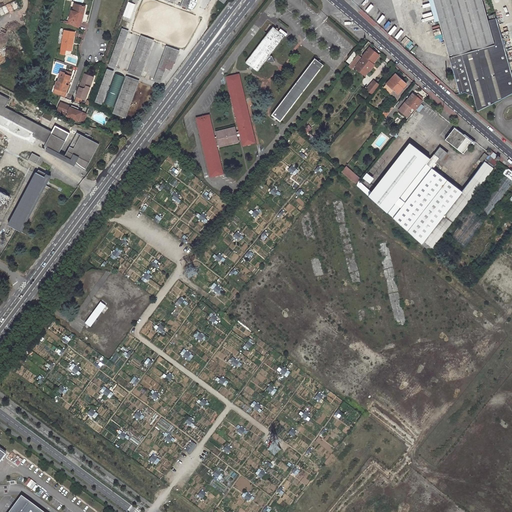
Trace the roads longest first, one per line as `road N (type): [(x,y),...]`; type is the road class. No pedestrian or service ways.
road 1 (tertiary): [(336,0),(511,153)]
road 2 (unclassified): [(0,412),(133,511)]
road 3 (track): [(474,339),(360,335),(322,302)]
road 4 (secondary): [(0,326),(97,194)]
road 5 (track): [(483,336),(482,350),(410,449)]
road 6 (track): [(155,506),(230,405)]
road 7 (secondary): [(97,194),(172,93)]
road 8 (secondary): [(172,93),(250,0)]
